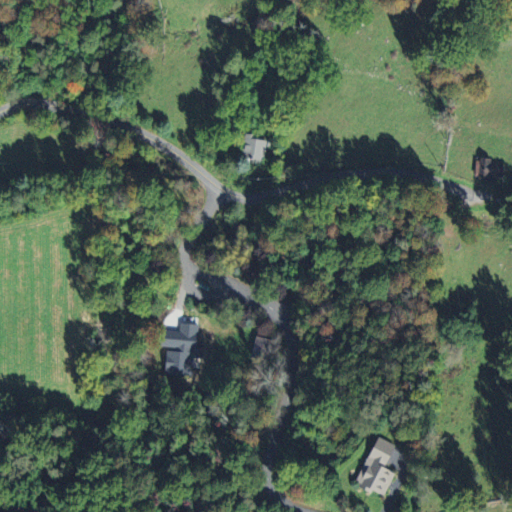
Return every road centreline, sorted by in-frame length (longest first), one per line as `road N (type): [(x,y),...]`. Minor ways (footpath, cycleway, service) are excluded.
road 1 (residential): [(0,110),(23,99),(64,99),(99,111),(151,133),(231,194),(383,169),(483,199)]
road 2 (residential): [(219,184),(187,244),(187,261),(267,303),(295,336),(292,399),(271,449),(268,483),(306,511)]
